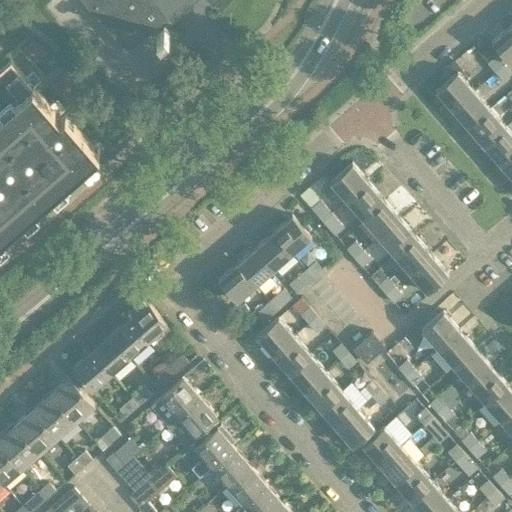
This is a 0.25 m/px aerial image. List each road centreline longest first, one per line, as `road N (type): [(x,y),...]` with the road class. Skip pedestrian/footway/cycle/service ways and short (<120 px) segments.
road 1 (residential): [(363,511),(164,282),(362,110)]
road 2 (tertiary): [(61,285),(269,102),(301,66),(335,0)]
road 3 (residential): [(484,252),(362,110)]
road 4 (residential): [(362,110),(494,0)]
